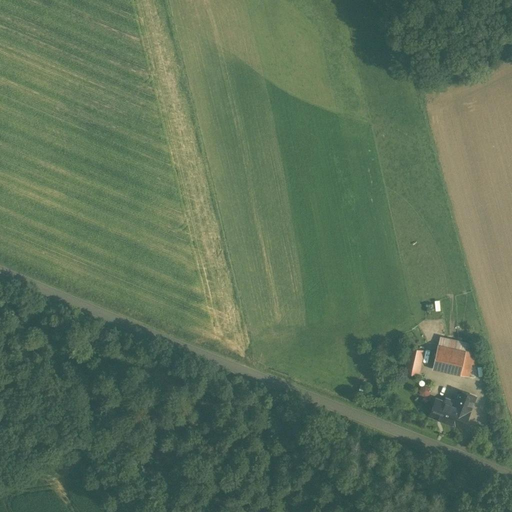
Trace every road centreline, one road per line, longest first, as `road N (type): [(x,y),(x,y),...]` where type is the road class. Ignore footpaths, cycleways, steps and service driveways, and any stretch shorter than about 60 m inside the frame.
road 1 (tertiary): [(511,475),(0,271)]
road 2 (unclassified): [(0,354),(146,511)]
